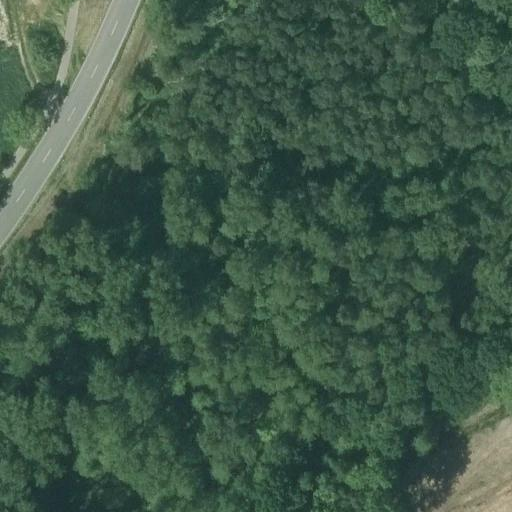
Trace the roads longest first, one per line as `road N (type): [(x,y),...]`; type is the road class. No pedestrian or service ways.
road 1 (track): [(251,511),(60,172),(44,161)]
road 2 (secondary): [(129,0),(103,64),(0,228)]
road 3 (track): [(13,0),(47,103),(68,124)]
